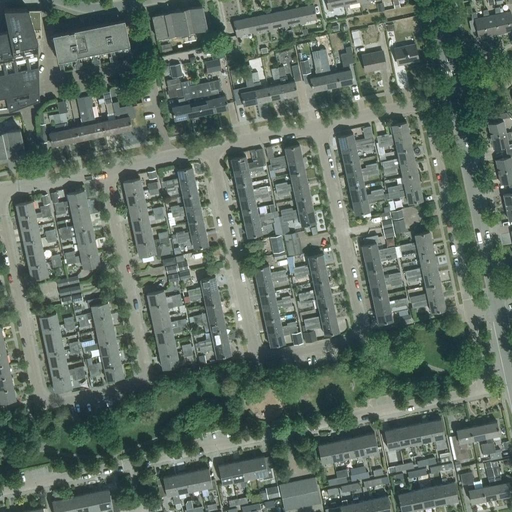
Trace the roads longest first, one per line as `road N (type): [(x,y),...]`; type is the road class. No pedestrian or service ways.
road 1 (residential): [(0,492),(471,394),(482,384),(471,315)]
road 2 (residential): [(0,198),(40,396),(53,404),(128,389),(141,381),(143,364),(106,171)]
road 3 (residential): [(214,148),(255,350),(273,356),(344,342),(359,318),(317,126)]
road 4 (tertiary): [(498,309),(453,96)]
road 5 (residential): [(471,315),(426,104)]
road 6 (unknown): [(48,0),(53,78),(125,67)]
